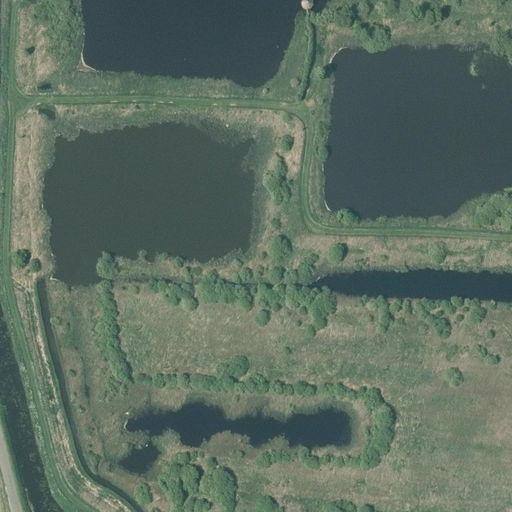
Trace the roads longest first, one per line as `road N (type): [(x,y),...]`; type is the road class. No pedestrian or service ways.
road 1 (track): [(13,100),(295,107),(308,119),(309,224),(332,233),(511,241)]
road 2 (track): [(13,100),(10,288),(58,474),(88,511)]
